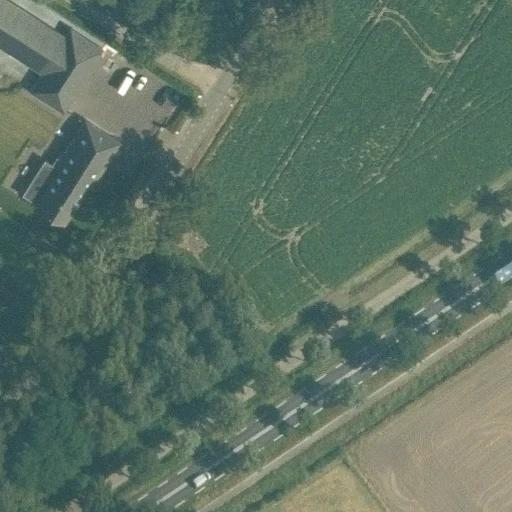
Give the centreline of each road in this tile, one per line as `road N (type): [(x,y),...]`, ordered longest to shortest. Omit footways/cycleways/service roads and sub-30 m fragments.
road 1 (unclassified): [(67,511),(511,213)]
road 2 (primary): [(146,511),(511,269)]
road 3 (unclassified): [(0,436),(221,92)]
road 4 (unclassified): [(221,92),(74,0)]
